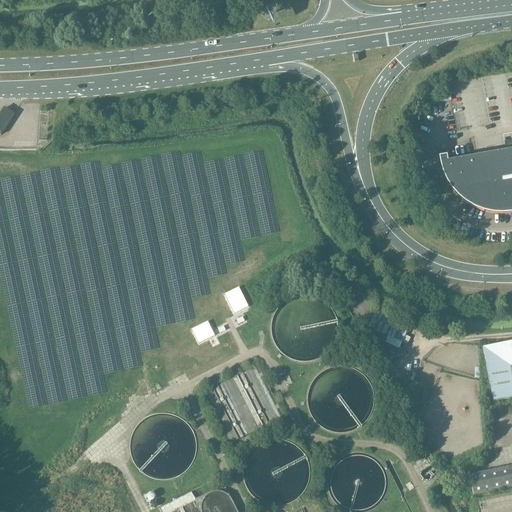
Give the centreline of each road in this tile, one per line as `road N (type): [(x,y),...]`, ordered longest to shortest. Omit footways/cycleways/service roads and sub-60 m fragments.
road 1 (trunk): [(299,34),(0,66)]
road 2 (trunk): [(0,88),(266,59)]
road 3 (trunk): [(511,274),(469,273),(423,258),(386,226),(359,175)]
road 4 (trunk): [(266,59),(459,28)]
road 5 (trunk): [(359,175),(380,86),(406,57),(459,28)]
road 6 (trunk): [(266,59),(310,72),(331,91),(359,175)]
